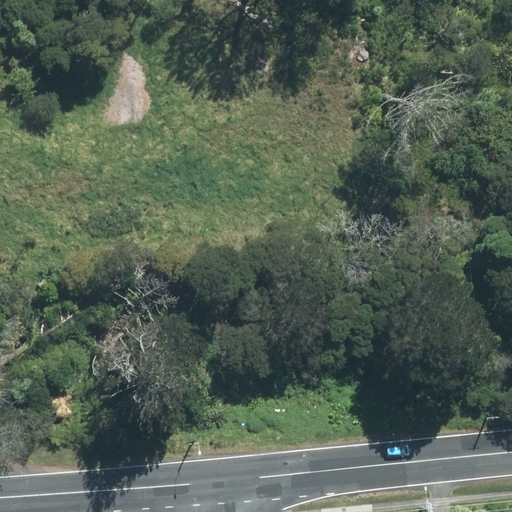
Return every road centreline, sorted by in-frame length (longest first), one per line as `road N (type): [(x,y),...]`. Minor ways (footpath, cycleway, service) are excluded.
road 1 (secondary): [(511,459),(218,487)]
road 2 (secondary): [(218,487),(0,501)]
